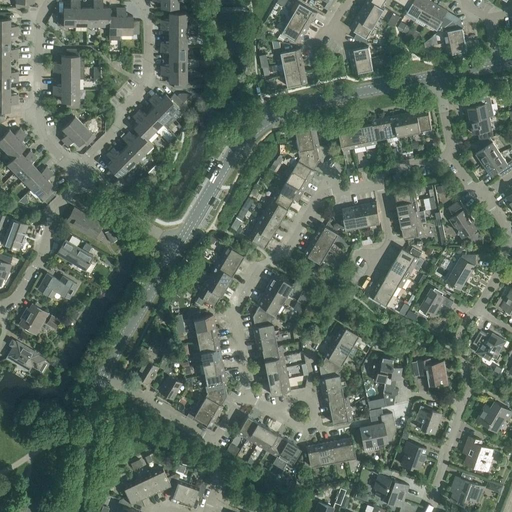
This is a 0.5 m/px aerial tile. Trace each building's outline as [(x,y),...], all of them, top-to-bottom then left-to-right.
[(58,13),(57,25),(75,25),(75,0),(70,0),(71,7),(63,7),(64,13),(58,13)] [(80,7),(79,0),(75,0),(75,25),(87,25),(87,7),(80,7)] [(87,25),(98,25),(97,0),(93,0),(93,7),(87,7),(87,25)] [(103,7),(102,0),(97,0),(98,25),(109,25),(110,15),(110,7),(103,7)] [(385,8),(382,6),(371,0),(366,0),(362,8),(379,18),(385,8)] [(410,7),(408,10),(418,16),(427,0),(413,0),(410,7)] [(428,22),(438,5),(429,0),(427,0),(418,16),(428,22)] [(317,12),(300,2),(294,12),(311,22),(317,12)] [(438,28),(448,11),(438,5),(428,22),(438,28)] [(109,25),(109,39),(121,39),(121,33),(121,7),(116,7),(116,16),(110,15),(109,25)] [(126,15),(126,7),(121,7),(121,33),(138,33),(138,21),(133,21),(133,15),(126,15)] [(379,18),(362,8),(356,17),(373,27),(379,18)] [(5,13),(0,12),(0,30),(18,30),(18,26),(10,26),(10,19),(5,19),(5,13)] [(169,20),(160,19),(160,24),(187,24),(187,12),(169,12),(169,20)] [(288,22),(306,32),(311,22),(294,12),(288,22)] [(394,12),(390,19),(397,23),(401,16),(394,12)] [(350,27),(367,38),(373,27),(356,17),(350,27)] [(283,32),(300,42),(306,32),(288,22),(283,32)] [(407,32),(410,27),(401,22),(398,27),(407,32)] [(160,29),(169,29),(169,36),(187,36),(187,24),(160,24),(160,29)] [(197,24),(197,35),(206,35),(203,24),(197,24)] [(420,33),(411,27),(408,33),(417,38),(420,33)] [(463,27),(443,31),(446,43),(465,39),(463,27)] [(264,28),(258,30),(260,37),(266,39),(264,28)] [(0,41),(10,42),(10,35),(18,35),(18,30),(0,30),(0,41)] [(366,42),(367,38),(358,32),(355,39),(366,42)] [(281,33),(278,39),(283,42),(286,37),(281,33)] [(169,42),(160,42),(160,47),(186,47),(187,36),(169,36),(169,42)] [(448,54),(468,50),(465,39),(446,43),(448,54)] [(272,40),(274,48),(281,47),(280,41),(272,40)] [(10,48),(10,42),(0,41),(0,53),(18,53),(18,48),(10,48)] [(369,46),(349,50),(352,61),(371,58),(369,46)] [(160,52),(168,52),(168,58),(186,58),(186,47),(160,47),(160,52)] [(301,48),(281,52),(284,64),(303,60),(301,48)] [(61,62),(53,62),(53,67),(84,67),(84,55),(79,55),(79,49),(66,49),(66,55),(61,55),(61,62)] [(10,58),(18,58),(18,53),(0,53),(0,64),(10,64),(10,58)] [(270,66),(267,55),(261,56),(264,68),(269,66),(270,66)] [(168,65),(160,65),(160,70),(186,70),(186,58),(168,58),(168,65)] [(354,73),(373,69),(371,58),(352,61),(354,73)] [(286,75),(305,71),(303,60),(284,64),(286,75)] [(10,71),(10,64),(0,64),(0,75),(18,76),(18,71),(10,71)] [(53,72),(61,72),(61,78),(79,78),(84,78),(84,67),(53,67),(53,72)] [(168,81),(174,81),(174,88),(186,88),(186,70),(160,70),(160,75),(168,74),(168,81)] [(288,86),(308,82),(305,71),(286,75),(288,86)] [(10,81),(18,81),(18,76),(0,75),(0,87),(10,87),(10,81)] [(61,85),(53,85),(53,90),(79,90),(79,78),(61,78),(61,85)] [(267,79),(269,87),(275,85),(274,78),(267,79)] [(18,94),(10,94),(10,87),(0,87),(0,98),(18,99),(18,94)] [(66,101),(66,107),(79,107),(79,90),(53,90),(53,94),(61,94),(61,101),(66,101)] [(180,93),(177,96),(183,102),(191,94),(189,93),(187,93),(181,92),(180,93)] [(177,96),(174,93),(170,98),(166,94),(161,99),(155,93),(152,96),(170,115),(175,119),(187,107),(183,102),(177,96)] [(149,100),(154,105),(150,110),(162,123),(170,115),(152,96),(149,100)] [(494,115),(490,96),(478,98),(479,104),(468,106),(471,120),(490,116),(494,115)] [(0,116),(5,116),(5,110),(10,110),(10,103),(18,103),(18,99),(0,98),(0,116)] [(432,128),(428,108),(417,111),(421,130),(432,128)] [(145,115),(139,109),(136,113),(154,131),(162,123),(150,110),(145,115)] [(67,133),(61,139),(65,142),(83,124),(70,111),(61,120),(66,124),(62,128),(67,133)] [(406,113),(410,132),(421,130),(417,111),(406,113)] [(132,116),(138,122),(133,126),(139,132),(146,139),(147,139),(154,131),(136,113),(132,116)] [(394,115),(398,134),(410,132),(406,113),(394,115)] [(383,117),(387,137),(398,134),(394,115),(383,117)] [(480,140),(490,137),(494,136),(490,116),(471,120),(473,133),(478,132),(480,140)] [(372,120),(373,124),(376,139),(387,137),(383,117),(372,120)] [(86,145),(95,136),(83,124),(65,142),(68,146),(74,140),(79,145),(82,141),(86,145)] [(315,124),(296,127),(298,139),(317,135),(315,124)] [(377,143),(376,139),(373,124),(362,126),(366,145),(377,143)] [(351,128),(354,148),(366,145),(362,126),(351,128)] [(20,128),(14,134),(9,129),(5,133),(1,128),(0,128),(0,145),(5,150),(23,131),(20,128)] [(339,131),(343,150),(354,148),(351,128),(339,131)] [(20,151),(26,145),(21,140),(26,135),(23,131),(5,150),(12,158),(13,158),(20,151)] [(152,145),(147,139),(146,139),(139,132),(135,137),(129,131),(126,135),(144,153),(152,145)] [(122,138),(128,144),(123,148),(136,161),(144,153),(126,135),(122,138)] [(317,147),(320,146),(317,135),(298,139),(300,150),(317,147)] [(480,150),(477,152),(484,163),(501,152),(490,137),(480,140),(478,140),(480,150)] [(119,153),(113,147),(110,151),(128,169),(136,161),(123,148),(119,153)] [(300,150),(298,150),(300,157),(301,157),(295,166),(292,164),(289,168),(293,170),(310,180),(316,170),(314,169),(315,168),(314,163),(312,162),(313,161),(320,159),(317,147),(300,150)] [(12,158),(7,163),(15,172),(33,153),(30,150),(24,156),(20,151),(13,158),(12,158)] [(107,165),(111,169),(106,173),(115,182),(128,169),(110,151),(106,154),(112,160),(107,165)] [(511,159),(508,163),(501,152),(484,163),(491,174),(502,168),(505,173),(511,168),(511,159)] [(31,162),(37,157),(33,153),(15,172),(23,180),(36,167),(31,162)] [(275,160),(270,168),(275,170),(280,162),(275,160)] [(46,166),(40,172),(36,167),(23,180),(31,188),(49,169),(46,166)] [(44,200),(53,191),(48,187),(52,184),(47,179),(53,173),(49,169),(31,188),(44,200)] [(310,180),(293,170),(287,180),(304,190),(310,180)] [(295,198),(298,200),(304,190),(287,180),(281,190),(295,198)] [(447,182),(437,184),(438,193),(447,191),(447,189),(448,189),(447,182)] [(281,190),(278,187),(272,197),(289,208),(295,198),(281,190)] [(415,188),(395,192),(397,204),(417,200),(415,188)] [(289,208),(272,197),(266,207),(283,217),(289,208)] [(400,215),(419,211),(417,200),(397,204),(400,215)] [(460,200),(448,207),(454,216),(449,218),(463,238),(479,227),(465,208),(463,205),(460,200)] [(381,221),(377,201),(365,204),(369,223),(381,221)] [(354,206),(358,225),(369,223),(365,204),(354,206)] [(345,219),(346,228),(358,225),(354,206),(342,208),(343,213),(345,219)] [(283,217),(266,207),(260,217),(277,227),(283,217)] [(94,237),(102,224),(74,208),(66,221),(94,237)] [(402,226),(421,222),(419,211),(400,215),(402,226)] [(240,212),(237,217),(243,220),(246,215),(240,212)] [(277,227),(260,217),(255,227),(272,237),(277,227)] [(3,244),(18,250),(28,224),(12,219),(3,244)] [(445,246),(440,219),(436,220),(437,225),(436,225),(439,247),(445,246)] [(235,220),(231,227),(237,230),(241,223),(235,220)] [(404,238),(424,234),(421,222),(402,226),(404,238)] [(339,233),(322,223),(316,233),(333,243),(339,233)] [(249,237),(266,247),(272,237),(255,227),(249,237)] [(105,232),(111,243),(116,240),(110,229),(105,232)] [(310,243),(327,253),(333,243),(316,233),(310,243)] [(212,235),(208,241),(213,244),(217,239),(212,235)] [(93,256),(65,240),(57,253),(85,270),(93,256)] [(93,246),(86,243),(83,248),(89,252),(93,246)] [(304,253),(321,263),(327,253),(310,243),(304,253)] [(244,255),(227,245),(221,255),(238,265),(244,255)] [(411,252),(403,247),(397,257),(414,267),(420,257),(411,252)] [(420,257),(422,253),(413,247),(411,252),(420,257)] [(13,256),(0,251),(0,284),(0,285),(6,271),(8,272),(11,264),(10,264),(13,256)] [(476,254),(463,254),(461,257),(447,281),(461,289),(476,263),(476,254)] [(108,255),(103,263),(110,267),(114,259),(108,255)] [(238,265),(221,255),(215,265),(232,275),(238,265)] [(391,267),(408,277),(414,267),(397,257),(391,267)] [(196,268),(192,265),(186,274),(191,277),(196,268)] [(232,275),(215,265),(209,275),(226,285),(232,275)] [(398,285),(402,287),(408,277),(391,267),(385,277),(399,285),(398,285)] [(56,290),(68,298),(77,283),(63,275),(60,280),(47,273),(38,289),(52,297),(56,290)] [(292,283),(275,273),(269,283),(286,293),(292,283)] [(385,277),(382,274),(376,285),(393,295),(398,285),(399,285),(385,277)] [(226,285),(209,275),(203,285),(220,295),(226,285)] [(421,277),(418,283),(423,285),(426,280),(421,277)] [(263,293),(280,303),(286,293),(269,283),(263,293)] [(197,295),(200,296),(196,302),(202,305),(205,299),(215,305),(220,295),(203,285),(197,295)] [(370,295),(387,305),(393,295),(376,285),(370,295)] [(180,286),(175,293),(182,297),(186,291),(180,286)] [(454,301),(431,288),(420,307),(434,316),(442,302),(450,307),(454,301)] [(511,312),(511,288),(506,299),(501,296),(494,306),(502,311),(504,307),(511,312)] [(303,290),(300,294),(307,298),(310,294),(303,290)] [(257,303),(259,305),(259,304),(274,313),(275,313),(280,303),(263,293),(257,303)] [(297,301),(293,308),(300,312),(304,305),(297,301)] [(405,303),(399,312),(405,315),(410,306),(405,303)] [(255,327),(253,327),(255,338),(275,335),(279,334),(278,329),(274,330),(272,319),(273,319),(276,314),(275,313),(274,313),(259,304),(259,305),(253,315),(259,319),(259,320),(257,321),(255,325),(255,327)] [(60,320),(34,305),(31,310),(27,308),(18,323),(36,334),(44,321),(47,323),(55,328),(60,320)] [(70,316),(76,319),(79,314),(74,310),(70,316)] [(213,314),(201,317),(200,311),(192,312),(196,330),(215,326),(213,314)] [(409,317),(416,321),(419,316),(412,312),(409,317)] [(291,315),(288,321),(293,324),(297,319),(291,315)] [(358,335),(341,324),(335,335),(352,345),(358,335)] [(215,326),(196,330),(198,341),(217,337),(215,326)] [(485,354),(491,358),(492,356),(498,359),(502,353),(500,352),(503,346),(501,345),(505,339),(499,335),(497,337),(491,334),(490,336),(480,330),(473,342),(481,347),(478,353),(484,356),(485,354)] [(258,350),(262,349),(277,346),(277,345),(275,335),(255,338),(258,350)] [(352,345),(335,335),(329,344),(347,355),(352,345)] [(217,337),(198,341),(200,352),(220,348),(217,337)] [(8,355),(7,358),(28,371),(30,367),(31,365),(42,371),(47,363),(44,362),(46,359),(38,354),(17,341),(16,341),(12,339),(9,344),(13,347),(8,355)] [(324,355),(326,356),(341,364),(347,355),(329,344),(324,355)] [(281,345),(277,345),(277,346),(262,349),(264,360),(283,356),(281,345)] [(220,348),(200,352),(202,363),(222,359),(220,348)] [(159,365),(164,368),(171,358),(173,354),(168,351),(164,356),(159,365)] [(52,354),(47,363),(55,367),(60,358),(52,354)] [(381,355),(380,363),(374,362),(372,374),(376,375),(375,381),(385,382),(383,392),(397,395),(398,388),(394,388),(396,378),(400,379),(402,367),(392,365),(394,357),(381,355)] [(149,382),(159,366),(152,362),(153,360),(153,359),(148,356),(146,356),(135,374),(149,382)] [(266,371),(286,367),(283,356),(264,360),(266,371)] [(345,385),(345,380),(340,381),(338,371),(339,371),(343,365),(341,364),(326,356),(319,367),(325,370),(326,372),(324,372),(321,377),(321,378),(319,378),(322,390),(341,386),(345,385)] [(222,359),(202,363),(205,374),(224,370),(222,359)] [(417,361),(420,375),(427,373),(429,384),(436,383),(437,386),(447,384),(443,361),(430,364),(429,359),(417,361)] [(164,369),(169,372),(172,367),(167,364),(164,369)] [(268,382),(288,378),(286,367),(266,371),(268,382)] [(205,374),(207,385),(207,386),(224,382),(226,382),(224,370),(205,374)] [(172,399),(182,382),(169,374),(159,390),(172,399)] [(271,394),(290,390),(288,378),(268,382),(271,394)] [(207,385),(205,386),(206,392),(207,392),(202,402),(198,399),(196,403),(200,406),(217,416),(223,406),(221,405),(222,403),(221,398),(219,397),(219,396),(227,395),(224,382),(207,386),(207,385)] [(343,397),(343,396),(341,386),(322,390),(324,401),(328,400),(343,397)] [(182,395),(178,402),(184,405),(188,398),(182,395)] [(348,396),(343,396),(343,397),(328,400),(330,411),(350,407),(348,396)] [(378,399),(370,401),(372,407),(379,406),(378,399)] [(478,418),(497,430),(506,416),(509,418),(511,413),(511,410),(495,401),(491,407),(486,404),(478,418)] [(194,416),(211,426),(217,416),(200,406),(194,416)] [(333,423),(352,419),(350,407),(330,411),(333,423)] [(420,428),(434,434),(442,413),(432,409),(431,412),(420,408),(416,420),(422,422),(420,428)] [(376,409),(369,410),(371,421),(378,419),(377,416),(376,409)] [(360,427),(364,447),(387,442),(387,441),(391,440),(395,430),(393,429),(393,425),(394,425),(392,412),(380,414),(382,421),(383,423),(360,427)] [(240,428),(237,432),(247,438),(257,421),(247,415),(240,428)] [(257,444),(267,427),(257,421),(247,438),(257,444)] [(267,450),(277,433),(267,427),(257,444),(267,450)] [(409,434),(403,431),(401,437),(407,440),(409,434)] [(277,456),(287,439),(277,433),(267,450),(277,456)] [(469,436),(465,447),(470,449),(465,462),(488,470),(491,461),(489,460),(493,449),(479,444),(481,440),(469,436)] [(356,457),(352,437),(340,439),(344,459),(356,457)] [(277,456),(272,463),(283,469),(287,462),(292,465),(301,450),(296,447),(297,445),(287,439),(277,456)] [(329,442),(333,461),(344,459),(340,439),(329,442)] [(423,461),(426,453),(424,453),(426,448),(406,441),(403,452),(405,453),(401,464),(411,467),(412,465),(419,468),(422,460),(423,461)] [(318,444),(322,463),(333,461),(329,442),(318,444)] [(306,446),(310,466),(322,463),(318,444),(306,446)] [(227,449),(226,451),(234,455),(237,451),(228,447),(227,449)] [(381,467),(378,473),(390,478),(393,471),(381,467)] [(167,477),(163,468),(153,473),(161,490),(170,485),(172,486),(175,478),(173,474),(167,477)] [(195,468),(193,474),(199,476),(201,470),(195,468)] [(161,490),(153,473),(143,477),(151,494),(161,490)] [(175,487),(172,497),(182,501),(188,483),(178,480),(180,475),(175,473),(173,474),(175,478),(172,486),(175,487)] [(305,473),(298,474),(299,481),(306,479),(305,473)] [(378,473),(373,488),(385,492),(382,499),(401,506),(409,484),(390,478),(378,473)] [(133,482),(141,499),(151,494),(143,477),(133,482)] [(459,477),(450,499),(463,504),(466,496),(479,500),(484,486),(459,477)] [(488,480),(485,487),(491,489),(494,482),(488,480)] [(130,508),(131,504),(141,499),(133,482),(123,487),(127,496),(119,499),(118,504),(130,508)] [(192,505),(196,495),(202,497),(206,485),(200,482),(199,487),(188,483),(182,501),(192,505)] [(340,488),(335,503),(340,505),(346,490),(340,488)] [(331,511),(333,507),(318,501),(314,511),(331,511)]
